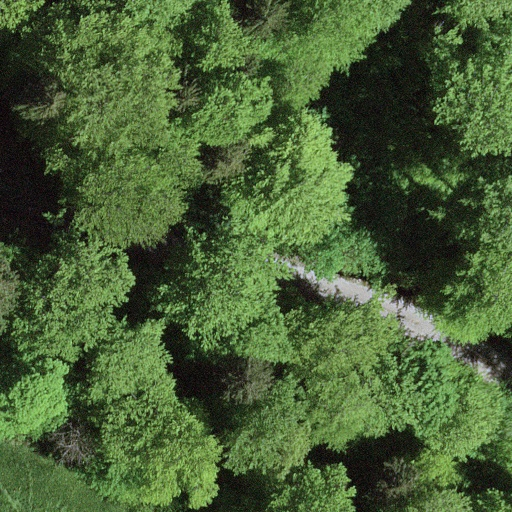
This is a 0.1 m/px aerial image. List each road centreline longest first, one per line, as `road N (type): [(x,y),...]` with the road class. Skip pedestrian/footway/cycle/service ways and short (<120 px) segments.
road 1 (track): [(511,392),(450,346),(360,300),(258,268)]
road 2 (track): [(0,207),(258,268)]
